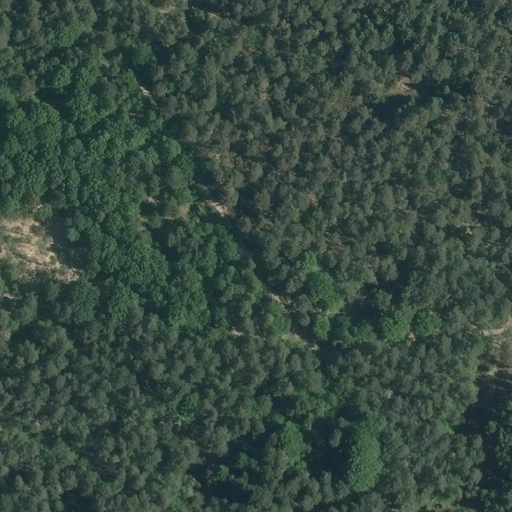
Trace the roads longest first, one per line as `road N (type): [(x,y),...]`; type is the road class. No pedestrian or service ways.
road 1 (track): [(306,347),(81,0)]
road 2 (track): [(0,296),(306,347)]
road 3 (track): [(509,329),(329,353),(306,347)]
road 4 (track): [(306,347),(365,442),(384,511)]
